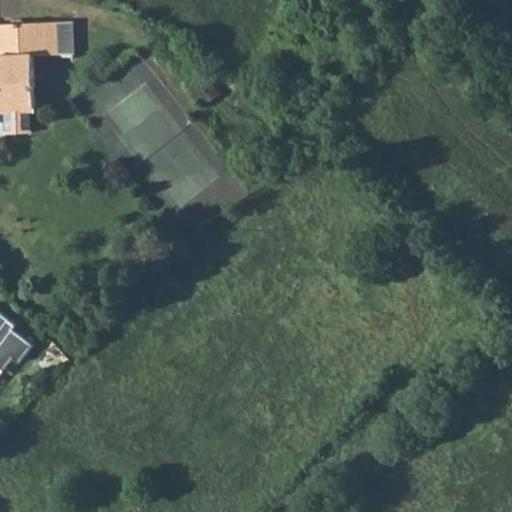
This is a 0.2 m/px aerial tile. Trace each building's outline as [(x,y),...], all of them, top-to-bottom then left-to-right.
[(51,54),(50,22),(12,24),(12,20),(2,21),(2,23),(0,23),(0,111),(2,112),(2,131),(31,130),(31,110),(38,110),(36,55),(51,54)] [(73,22),(50,22),(51,54),(73,53),(73,22)] [(222,90),(206,68),(186,83),(202,105),(222,90)] [(0,364),(5,367),(14,356),(20,360),(34,342),(14,326),(17,322),(0,309),(0,364)] [(14,404),(0,420),(0,432),(5,436),(25,413),(14,404)]
